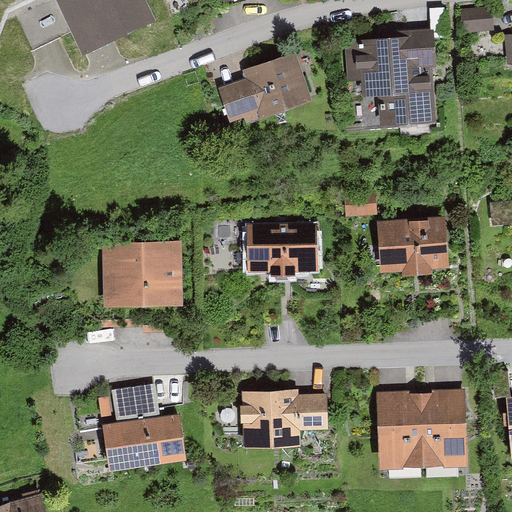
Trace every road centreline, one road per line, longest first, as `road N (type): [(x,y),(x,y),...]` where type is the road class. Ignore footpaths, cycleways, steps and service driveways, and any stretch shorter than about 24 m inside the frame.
road 1 (residential): [(75,360),(248,363),(511,349)]
road 2 (residential): [(367,0),(45,104)]
